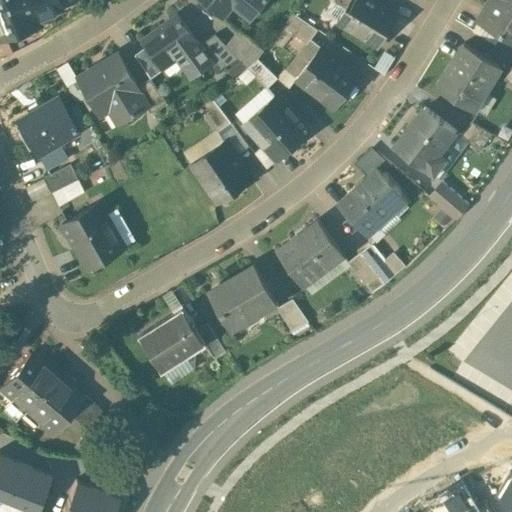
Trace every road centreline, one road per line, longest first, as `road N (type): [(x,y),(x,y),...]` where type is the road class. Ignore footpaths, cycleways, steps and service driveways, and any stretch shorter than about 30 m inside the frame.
road 1 (residential): [(0,171),(49,296),(67,318),(82,317),(305,187),(365,129),(450,0)]
road 2 (tertiary): [(163,511),(189,462),(230,416),(419,296),(511,189)]
road 3 (residential): [(381,511),(511,429)]
road 4 (residential): [(131,0),(0,78)]
